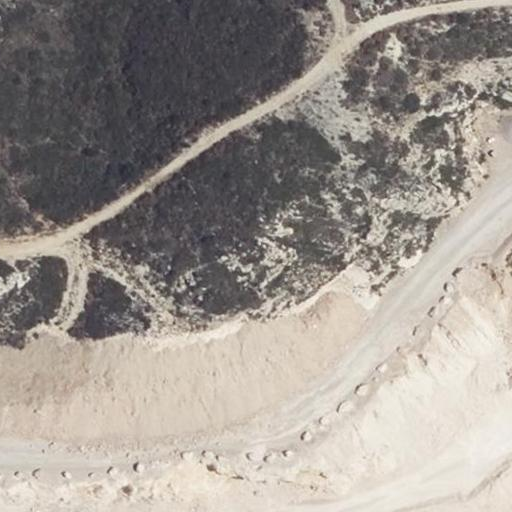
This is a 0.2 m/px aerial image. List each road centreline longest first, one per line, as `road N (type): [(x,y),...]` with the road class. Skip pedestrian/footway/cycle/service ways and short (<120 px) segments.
road 1 (track): [(0,251),(92,220),(322,67),(347,32)]
road 2 (track): [(511,7),(347,32),(334,0)]
